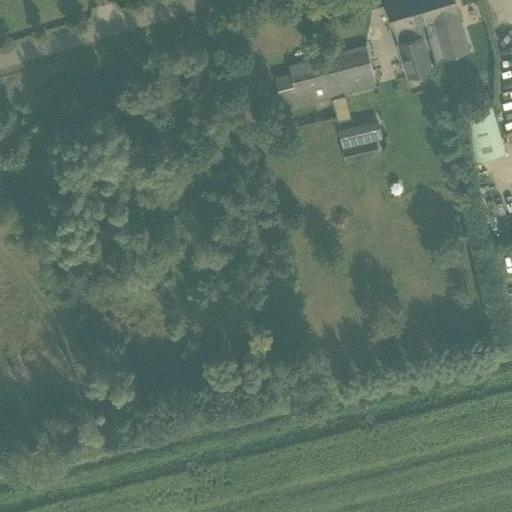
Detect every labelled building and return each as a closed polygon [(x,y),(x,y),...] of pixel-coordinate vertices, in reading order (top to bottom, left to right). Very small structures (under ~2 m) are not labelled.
[(410,78),(431,71),(429,66),(430,66),(418,24),(424,22),(419,0),(388,0),(386,1),(395,32),(396,31),(400,42),(399,42),(410,78)] [(433,19),(436,27),(445,57),(470,49),(459,12),(455,0),(419,0),(424,22),(433,19)] [(300,106),(377,86),(366,45),(289,65),(300,106)] [(511,130),(511,103),(510,98),(459,114),(468,144),(511,130)] [(258,118),(264,111),(258,105),(251,113),(258,118)] [(374,137),(381,135),(376,116),(336,127),(346,160),(378,151),(374,137)] [(495,343),(495,342),(493,336),(486,338),(488,343),(488,345),(495,343)]
